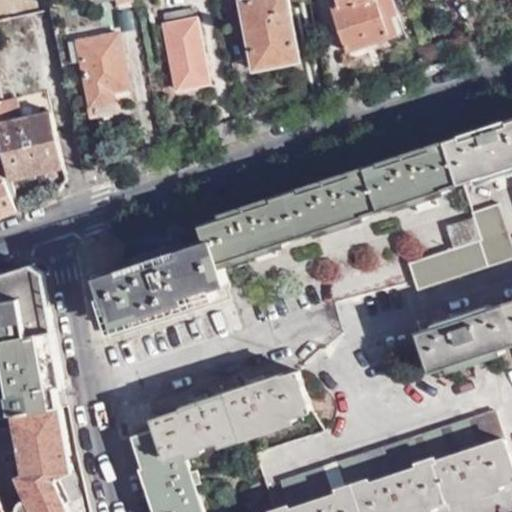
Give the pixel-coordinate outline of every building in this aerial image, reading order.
[(300,60),(287,0),(239,0),(252,69),(300,60)] [(407,38),(393,0),(337,0),(339,6),(333,7),(349,52),(391,38),(393,43),(407,38)] [(191,12),(162,17),(175,88),(210,82),(199,18),(193,19),(191,12)] [(131,87),(120,32),(78,40),(90,103),(114,99),(113,90),(131,87)] [(18,100),(0,104),(0,116),(21,111),(18,100)] [(0,134),(2,143),(10,178),(65,165),(53,110),(0,121),(0,134)] [(466,133),(450,138),(464,180),(502,167),(511,163),(511,301),(424,332),(436,367),(481,352),(511,341),(511,117),(510,118),(511,122),(500,126),(498,119),(481,125),(483,132),(468,137),(466,133)] [(464,180),(450,138),(435,143),(436,148),(419,154),(416,147),(403,152),(405,157),(387,163),(385,158),(355,168),(357,172),(339,178),(337,171),(320,176),(322,182),(309,187),(307,182),(273,193),(274,197),(261,201),(259,196),(241,202),(243,207),(203,220),(209,241),(217,238),(224,260),(225,260),(271,244),(341,221),(416,196),(464,180)] [(0,215),(17,209),(2,171),(0,171),(0,215)] [(410,263),(418,287),(511,255),(511,243),(497,200),(473,208),(475,215),(483,238),(462,245),(410,263)] [(483,238),(475,215),(454,222),(462,245),(483,238)] [(217,238),(209,241),(188,247),(190,253),(176,257),(174,250),(153,257),(138,262),(140,268),(127,272),(126,267),(103,274),(119,323),(233,286),(225,260),(224,260),(217,238)] [(0,339),(56,328),(45,270),(32,264),(0,274),(0,339)] [(70,455),(72,454),(58,385),(66,383),(56,328),(0,339),(0,446),(11,484),(24,479),(70,455)] [(209,511),(192,461),(224,451),(226,457),(301,433),(299,427),(319,420),(302,368),(257,383),(202,401),(155,416),(160,430),(136,438),(148,475),(144,477),(154,507),(155,511),(209,511)] [(441,511),(453,508),(454,511),(455,511),(482,503),(506,495),(504,490),(511,487),(511,455),(507,442),(441,465),(439,461),(417,469),(418,471),(373,486),(371,481),(338,492),(339,496),(291,511),(290,511),(289,507),(275,511),(441,511)] [(0,488),(11,484),(0,446),(0,488)] [(0,511),(74,511),(69,502),(81,496),(75,480),(77,478),(70,455),(24,479),(11,484),(0,488),(0,511)]
